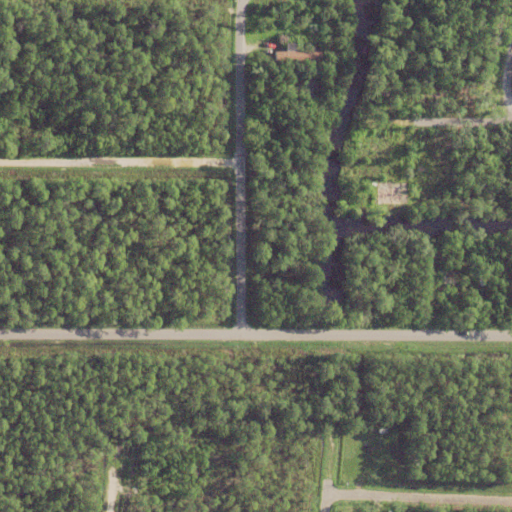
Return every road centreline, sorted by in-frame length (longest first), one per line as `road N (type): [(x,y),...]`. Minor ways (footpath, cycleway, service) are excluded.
road 1 (residential): [(0,333),(511,335)]
road 2 (residential): [(238,334),(232,0)]
road 3 (residential): [(0,164),(232,161)]
road 4 (residential): [(328,494),(511,502)]
road 5 (residential): [(511,117),(401,124),(400,189)]
